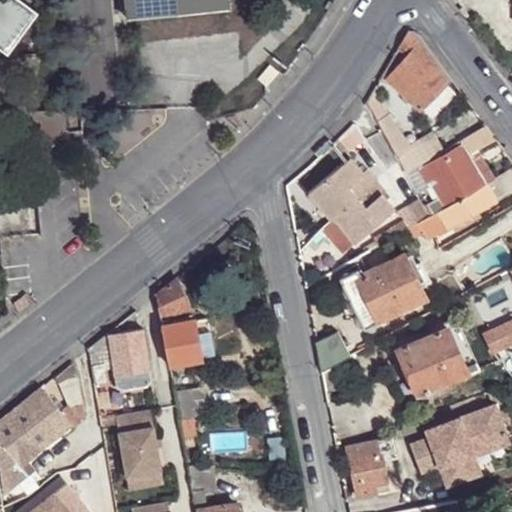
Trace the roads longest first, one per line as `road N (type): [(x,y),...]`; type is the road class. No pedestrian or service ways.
road 1 (residential): [(327,511),(257,156)]
road 2 (tertiary): [(257,156),(0,372)]
road 3 (tertiary): [(386,0),(335,79),(257,156)]
road 4 (tertiary): [(426,0),(511,111)]
